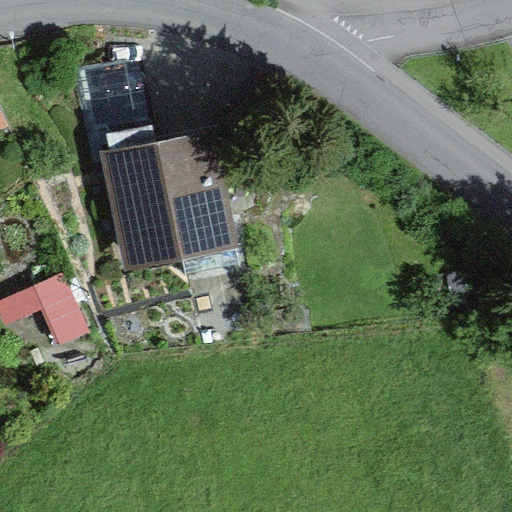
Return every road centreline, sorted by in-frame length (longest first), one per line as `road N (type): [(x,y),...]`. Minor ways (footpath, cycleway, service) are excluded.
road 1 (residential): [(0,9),(69,1),(195,12),(310,63)]
road 2 (residential): [(310,63),(511,213)]
road 3 (unclassified): [(511,2),(310,63)]
